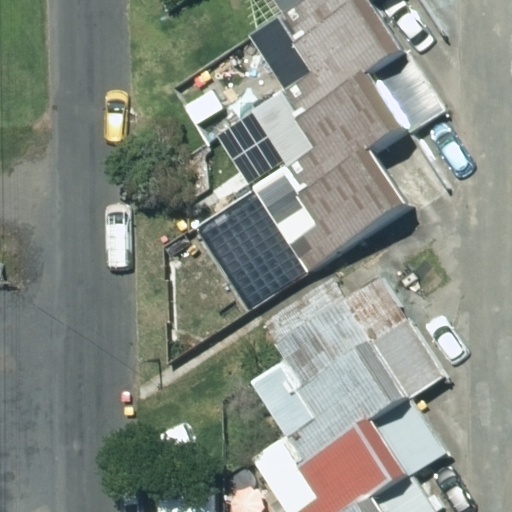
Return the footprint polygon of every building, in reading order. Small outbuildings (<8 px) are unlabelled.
[(308,0),(285,14),(302,41),(369,0),(308,0)] [(370,0),(298,44),(315,73),(287,91),(303,117),(442,29),(423,0),(370,0)] [(300,119),(320,151),(287,171),(303,196),(446,106),(410,50),(300,119)] [(301,197),(321,228),(295,245),(311,271),(448,186),(412,128),(301,197)] [(273,344),(302,391),(270,411),(304,466),(449,377),(413,320),(376,344),(346,300),(273,344)] [(297,511),(356,511),(450,455),(416,399),(304,468),(321,498),(297,511)] [(440,511),(417,476),(358,511),(440,511)]
